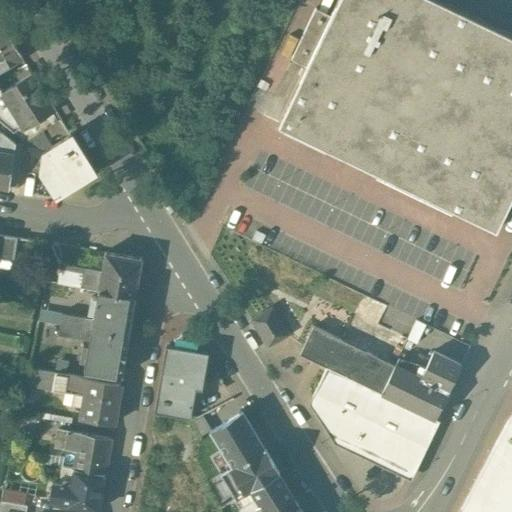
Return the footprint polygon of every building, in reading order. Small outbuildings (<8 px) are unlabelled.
[(511,197),(511,34),(440,0),(338,0),(329,19),(316,12),(318,9),(316,8),(291,59),(293,60),(295,56),(308,63),(278,124),(497,230),(511,197)] [(4,28),(0,30),(0,74),(24,59),(4,28)] [(3,92),(0,93),(24,131),(55,112),(56,112),(32,73),(3,92)] [(0,120),(25,142),(60,119),(55,112),(24,131),(0,93),(3,92),(0,87),(0,120)] [(3,133),(0,132),(0,150),(14,153),(15,143),(3,133)] [(48,151),(44,153),(41,173),(38,192),(57,195),(86,177),(82,170),(90,165),(71,136),(48,151)] [(47,149),(23,145),(20,169),(41,173),(44,153),(48,151),(47,149)] [(0,150),(0,186),(9,188),(14,153),(0,150)] [(265,235),(257,231),(253,239),(262,243),(265,235)] [(13,237),(0,234),(0,254),(10,256),(13,237)] [(142,259),(105,252),(101,274),(98,290),(135,296),(142,259)] [(101,274),(84,270),(81,286),(98,290),(101,274)] [(135,296),(98,290),(97,298),(91,297),(89,313),(94,314),(93,319),(92,329),(128,336),(135,296)] [(272,307),(252,319),(268,347),(289,334),(272,307)] [(93,319),(61,314),(60,323),(92,329),(93,319)] [(92,329),(60,323),(58,333),(90,338),(92,329)] [(395,364),(314,326),(300,354),(327,367),(327,366),(381,392),(395,364)] [(128,336),(92,329),(90,338),(89,343),(84,342),(81,358),(87,359),(85,369),(121,375),(128,336)] [(167,346),(155,411),(190,418),(193,401),(183,399),(186,385),(201,387),(208,353),(201,352),(202,345),(197,337),(182,334),(174,340),(173,347),(167,346)] [(461,364),(433,351),(421,377),(449,390),(461,364)] [(381,392),(327,366),(327,367),(313,397),(339,439),(409,472),(449,390),(421,377),(395,364),(381,392)] [(54,370),(29,365),(27,374),(37,376),(35,385),(51,388),(54,370)] [(120,383),(54,370),(51,388),(73,392),(74,386),(85,389),(80,416),(114,423),(120,383)] [(205,413),(209,421),(238,407),(234,399),(205,413)] [(37,416),(20,412),(17,425),(34,428),(37,416)] [(241,412),(209,430),(230,465),(207,478),(222,504),(250,488),(276,473),(277,472),(262,446),(261,447),(241,412)] [(511,511),(511,416),(509,420),(459,511),(511,511)] [(80,433),(57,428),(54,444),(77,449),(80,433)] [(111,438),(80,433),(77,449),(74,467),(105,473),(111,438)] [(188,461),(148,454),(141,491),(173,497),(198,501),(201,486),(184,482),(188,461)] [(74,467),(72,467),(70,482),(66,505),(98,511),(105,473),(74,467)] [(276,473),(250,488),(256,497),(238,508),(240,511),(266,511),(292,496),(277,472),(276,473)] [(70,482),(52,479),(49,502),(66,505),(70,482)] [(170,511),(173,497),(141,491),(137,511),(170,511)] [(301,511),(292,496),(266,511),(301,511)] [(25,511),(27,506),(2,501),(0,511),(25,511)]
